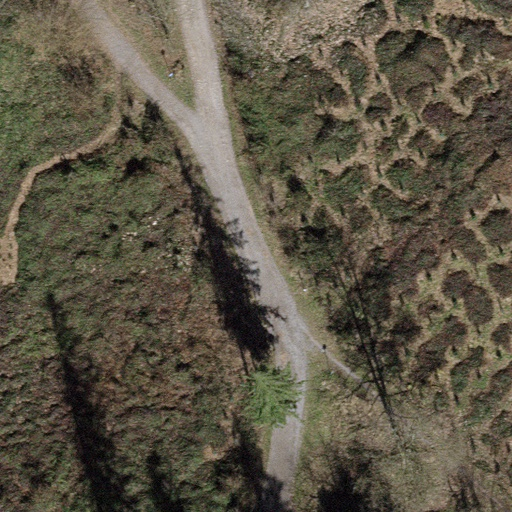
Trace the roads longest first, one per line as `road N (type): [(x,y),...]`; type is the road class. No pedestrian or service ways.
road 1 (track): [(300,341),(495,511)]
road 2 (track): [(85,0),(220,165)]
road 3 (track): [(220,165),(300,341)]
road 4 (track): [(269,511),(300,341)]
road 5 (track): [(191,0),(220,165)]
